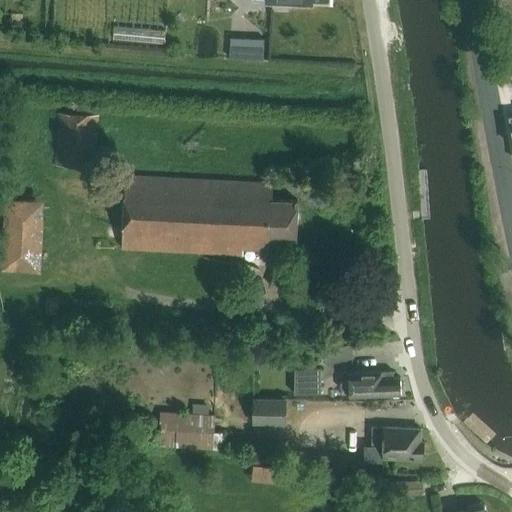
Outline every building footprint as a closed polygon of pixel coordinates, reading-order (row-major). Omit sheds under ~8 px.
[(253,45),(252,59),(263,60),(264,45),(253,45)] [(96,167),(99,115),(58,113),(55,165),(96,167)] [(125,176),(122,248),(243,255),(243,248),(268,249),(268,241),(295,243),(298,200),(270,199),(271,183),(125,176)] [(41,272),(46,200),(5,197),(0,269),(41,272)] [(242,263),(229,263),(229,278),(242,278),(242,263)] [(58,313),(59,298),(46,297),(45,312),(58,313)] [(321,393),(321,368),(295,368),(295,393),(321,393)] [(349,397),(400,395),(399,378),(393,378),(393,372),(349,373),(349,381),(341,381),(341,389),(349,389),(349,397)] [(252,399),(251,424),(284,425),(285,400),(252,399)] [(160,411),(158,446),(224,450),(225,432),(214,431),(215,415),(160,411)] [(372,426),(371,445),(384,445),(383,457),(422,459),(422,441),(419,441),(419,428),(372,426)] [(253,462),(253,478),(280,478),(280,462),(253,462)] [(420,480),(379,481),(379,495),(420,494),(420,480)] [(486,511),(485,507),(485,506),(480,503),(468,505),(465,510),(465,511),(458,511),(486,511)]
